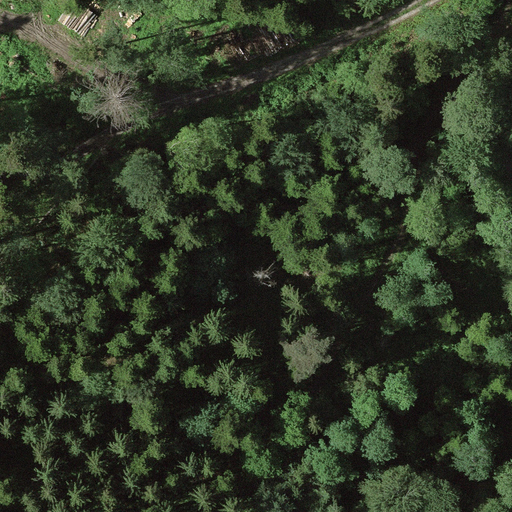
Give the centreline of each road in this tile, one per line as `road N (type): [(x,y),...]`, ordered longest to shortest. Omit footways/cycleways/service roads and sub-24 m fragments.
road 1 (track): [(270,505),(302,408),(405,226),(421,142),(511,1)]
road 2 (track): [(425,0),(292,61),(182,97),(56,176),(0,200)]
road 3 (track): [(0,347),(105,422),(270,505)]
